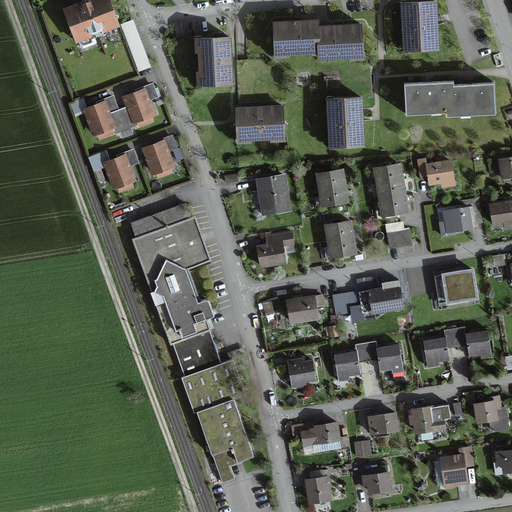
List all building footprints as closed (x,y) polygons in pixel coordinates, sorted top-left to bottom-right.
[(95,43),(96,41),(94,37),(107,32),(106,30),(118,25),(116,20),(118,15),(114,13),(109,0),(88,0),(89,1),(83,4),(83,2),(64,9),(72,29),(70,34),(74,36),(76,41),(79,40),(82,46),(84,47),(95,43)] [(435,1),(405,2),(406,14),(403,15),(405,37),(407,37),(408,50),(438,48),(435,1)] [(139,70),(149,66),(132,20),(121,24),(139,70)] [(318,47),(318,26),(318,20),(274,22),(275,52),(310,50),(310,47),(318,47)] [(318,26),(318,47),(319,53),(328,53),(328,56),(363,54),(362,24),(318,26)] [(229,36),(199,38),(202,84),(232,83),(229,36)] [(309,73),(295,74),(296,84),(309,82),(309,73)] [(445,109),(446,109),(445,96),(454,96),(454,84),(453,81),(404,83),(406,110),(445,108),(445,109)] [(454,96),(445,96),(446,109),(446,111),(495,109),(494,82),(454,84),(454,96)] [(143,90),(125,97),(128,105),(119,109),(125,126),(135,122),(134,121),(152,114),(143,90)] [(333,146),(363,144),(361,97),(331,98),(332,110),(329,111),(330,133),(333,133),(333,146)] [(125,126),(119,109),(108,113),(104,102),(85,109),(95,133),(113,126),(115,130),(125,126)] [(283,106),(236,108),(237,138),(284,136),(284,128),(287,125),(287,123),(283,120),(283,106)] [(145,148),(154,172),(172,165),(163,141),(145,148)] [(106,162),(115,187),(133,180),(124,155),(106,162)] [(511,156),(500,159),(503,177),(511,175),(511,156)] [(426,158),(418,159),(420,172),(427,170),(429,183),(454,179),(451,160),(427,164),(426,158)] [(378,183),(402,179),(399,163),(378,167),(379,176),(377,176),(378,183)] [(320,189),(344,185),(342,169),(320,172),(322,181),(319,182),(320,189)] [(237,174),(225,175),(226,182),(238,180),(237,174)] [(283,174),(258,178),(264,214),(289,210),(283,174)] [(402,179),(378,183),(379,190),(381,189),(383,198),(380,198),(380,199),(404,195),(402,179)] [(344,185),(320,189),(321,195),(324,195),(325,204),(347,201),(344,185)] [(404,195),(380,199),(381,205),(384,205),(385,214),(407,211),(404,195)] [(465,207),(444,211),(447,231),(472,227),(471,221),(475,221),(472,206),(480,205),(478,197),(463,200),(465,207)] [(511,199),(491,203),(494,225),(509,222),(510,226),(511,226),(511,199)] [(181,221),(191,217),(189,212),(179,215),(181,221)] [(173,342),(184,375),(221,362),(217,352),(218,351),(215,340),(213,341),(206,318),(214,315),(208,300),(205,298),(200,300),(188,267),(211,259),(195,215),(191,217),(181,221),(133,238),(171,343),(173,342)] [(329,240),(353,236),(350,220),(329,224),(330,233),(328,233),(329,240)] [(394,230),(401,229),(402,229),(401,222),(386,224),(387,231),(394,230)] [(401,229),(404,244),(411,242),(409,228),(402,229),(401,229)] [(401,229),(394,230),(397,245),(404,244),(401,229)] [(394,230),(387,231),(389,246),(397,245),(394,230)] [(272,244),(258,246),(261,265),(285,261),(282,242),(293,240),(292,231),(271,235),(272,244)] [(353,236),(329,240),(330,247),(332,246),(334,256),(355,252),(353,236)] [(472,269),(454,272),(454,270),(434,273),(437,289),(446,288),(448,301),(477,296),(472,269)] [(403,305),(399,279),(382,282),(383,288),(371,290),(371,289),(355,292),(357,305),(350,306),(351,311),(353,321),(376,317),(374,310),(403,305)] [(340,294),(343,312),(351,311),(350,306),(357,305),(355,292),(340,294)] [(322,294),(287,300),(291,321),(318,316),(316,305),(324,304),(322,294)] [(336,325),(326,326),(328,336),(338,335),(336,325)] [(456,325),(454,326),(454,328),(457,346),(467,345),(469,356),(491,352),(488,329),(466,333),(465,326),(456,327),(456,325)] [(457,346),(454,328),(454,326),(452,326),(453,328),(444,329),(445,336),(423,340),(427,362),(449,359),(447,348),(457,346)] [(366,342),(368,360),(378,359),(380,370),(392,368),(393,377),(404,375),(399,344),(377,347),(376,340),(366,342)] [(368,360),(366,342),(355,344),(356,350),(334,354),(338,377),(360,373),(359,362),(368,360)] [(288,363),(291,383),(316,379),(313,359),(302,361),(302,357),(294,359),(294,362),(288,363)] [(233,358),(221,362),(184,375),(181,376),(194,412),(197,411),(222,482),(235,477),(225,449),(231,447),(232,451),(234,450),(237,460),(253,455),(234,398),(245,394),(233,358)] [(478,420),(491,418),(493,430),(509,428),(505,407),(501,407),(499,395),(489,397),(490,401),(475,403),(478,420)] [(435,430),(445,428),(444,418),(450,417),(448,404),(413,409),(413,414),(409,415),(410,423),(414,422),(416,431),(435,428),(435,430)] [(395,412),(368,416),(371,432),(376,432),(377,435),(388,433),(388,430),(398,428),(395,412)] [(316,428),(302,431),(304,443),(318,441),(318,439),(328,437),(328,439),(339,438),(336,422),(315,425),(316,428)] [(355,442),(357,456),(371,454),(369,440),(355,442)] [(511,449),(497,452),(499,462),(504,461),(505,470),(511,468),(511,449)] [(464,455),(441,458),(446,487),(457,485),(456,478),(467,476),(464,455)] [(370,491),(391,487),(386,461),(381,462),(381,466),(361,469),(364,484),(368,483),(370,491)] [(310,501),(329,498),(326,476),(307,479),(310,501)]
